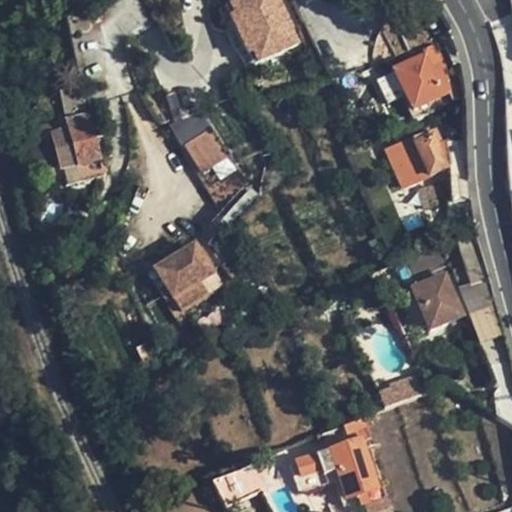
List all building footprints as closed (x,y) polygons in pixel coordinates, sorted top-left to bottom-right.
[(280,10),(275,11),(272,0),(269,0),(236,10),(240,24),(230,27),(240,61),(250,57),(254,72),(290,61),(287,49),(291,48),(280,10)] [(240,24),(236,10),(217,15),(221,30),(220,32),(220,36),(220,41),(220,43),(220,45),(221,48),(223,52),(223,54),(224,56),(226,58),(229,61),(231,63),(235,78),(254,72),(250,57),(240,61),(230,27),(240,24)] [(87,42),(87,23),(60,23),(59,55),(77,56),(77,42),(87,42)] [(432,117),(459,104),(443,75),(434,80),(424,62),(392,78),(412,117),(428,109),(432,117)] [(204,117),(178,132),(201,173),(227,159),(204,117)] [(94,168),(90,144),(99,142),(96,128),(87,130),(86,124),(67,128),(68,136),(51,140),(57,177),(66,175),(67,186),(79,184),(77,171),(94,168)] [(401,188),(445,174),(432,143),(415,149),(412,141),(409,142),(386,151),(401,188)] [(464,220),(460,201),(441,209),(448,227),(464,220)] [(439,251),(437,246),(400,261),(402,265),(439,251)] [(151,277),(179,318),(199,304),(191,292),(210,278),(191,250),(151,277)] [(463,321),(444,283),(412,297),(431,335),(463,321)] [(384,406),(425,398),(421,378),(380,386),(384,406)] [(383,486),(367,439),(297,464),(306,491),(346,477),(352,496),(383,486)] [(272,488),(261,463),(216,484),(227,508),(272,488)] [(394,511),(390,500),(369,507),(370,511),(394,511)]
